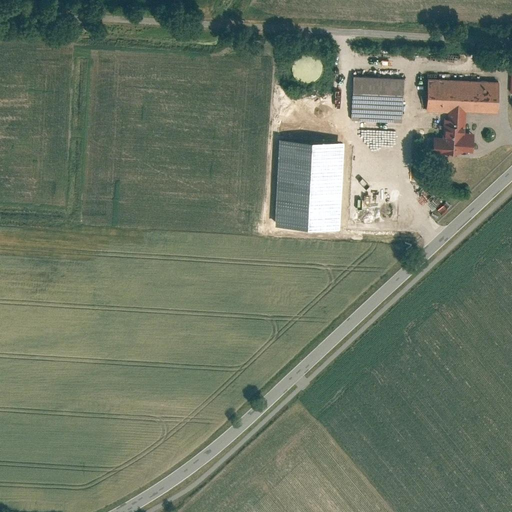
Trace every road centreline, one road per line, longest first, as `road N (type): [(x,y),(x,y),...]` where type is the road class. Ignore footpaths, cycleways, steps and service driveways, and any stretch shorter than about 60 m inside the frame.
road 1 (tertiary): [(511,174),(219,446),(121,511)]
road 2 (unclassified): [(511,42),(0,12)]
